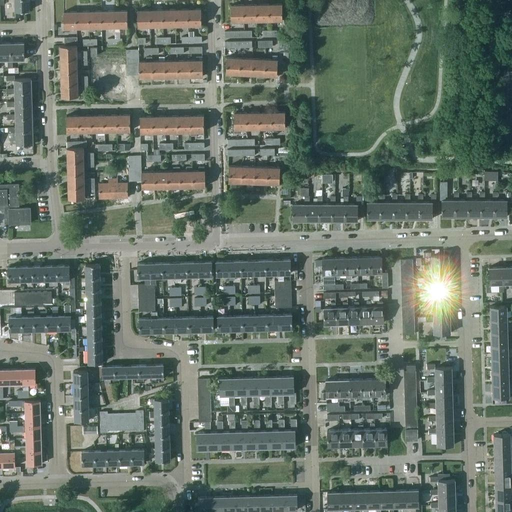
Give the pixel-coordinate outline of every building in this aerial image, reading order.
[(29,0),(14,0),(15,11),(29,10),(29,0)] [(281,3),(269,4),(269,21),(282,20),(281,3)] [(244,4),(231,5),(231,25),(236,25),(236,21),(244,21),(244,4)] [(244,21),(257,21),(256,4),(244,4),(244,21)] [(269,4),(256,4),(257,21),(269,21),(269,4)] [(150,26),(163,26),(163,9),(150,10),(150,26)] [(176,9),(163,9),(163,26),(176,25),(176,9)] [(176,25),(189,25),(188,9),(176,9),(176,25)] [(201,9),(188,9),(189,25),(201,25),(201,9)] [(120,27),(128,27),(127,10),(114,11),(115,27),(115,33),(120,32),(120,27)] [(150,26),(150,10),(137,10),(138,26),(142,26),(150,26)] [(89,11),(76,12),(77,28),(89,28),(89,11)] [(102,28),(102,11),(89,11),(89,28),(89,32),(95,32),(95,28),(102,28)] [(102,28),(115,27),(114,11),(102,11),(102,28)] [(64,28),(77,28),(76,12),(63,12),(64,28)] [(189,32),(189,37),(189,43),(201,42),(201,36),(194,37),(194,32),(189,32)] [(0,59),(7,59),(10,59),(10,43),(0,43),(0,59)] [(23,43),(10,43),(10,59),(7,59),(7,68),(12,67),(12,59),(24,59),(23,43)] [(77,58),(81,58),(87,58),(87,51),(77,51),(76,45),(60,46),(60,58),(77,58)] [(265,59),(264,75),(277,76),(277,60),(277,55),(272,55),(272,59),(265,59)] [(159,60),(151,61),(152,77),(165,77),(164,60),(164,56),(158,57),(159,60)] [(196,60),(190,60),(190,76),(203,76),(202,56),(196,56),(196,60)] [(146,61),(139,61),(139,62),(139,68),(139,75),(139,77),(152,77),(151,61),(151,57),(146,57),(146,61)] [(226,73),(239,74),(239,58),(227,57),(226,73)] [(60,58),(60,71),(77,71),(77,58),(60,58)] [(252,58),(239,58),(239,74),(251,74),(252,58)] [(251,74),(264,75),(265,59),(252,58),(251,74)] [(177,60),(164,60),(165,77),(177,77),(177,60)] [(177,77),(190,76),(190,60),(177,60),(177,77)] [(77,76),(77,71),(60,71),(61,84),(77,83),(77,76)] [(111,91),(110,72),(106,72),(106,76),(96,76),(97,91),(111,91)] [(115,72),(110,72),(111,91),(125,91),(124,76),(115,76),(115,72)] [(14,88),(14,91),(30,91),(30,78),(13,78),(13,75),(5,75),(6,80),(9,80),(9,79),(13,79),(14,88)] [(77,83),(61,84),(61,97),(78,96),(77,83)] [(30,91),(14,91),(14,88),(6,89),(6,93),(14,93),(14,101),(15,101),(15,104),(31,103),(30,91)] [(15,106),(15,114),(15,117),(31,117),(31,103),(15,104),(15,101),(14,101),(6,101),(6,106),(15,106)] [(285,111),(272,112),(272,129),(273,132),(277,132),(277,128),(285,128),(285,111)] [(247,129),(246,112),(234,113),(234,133),(240,133),(240,129),(247,129)] [(259,112),(246,112),(247,129),(260,129),(259,112)] [(272,112),(259,112),(260,129),(272,129),(272,112)] [(31,117),(15,117),(15,114),(6,114),(6,119),(15,119),(15,127),(15,131),(31,130),(31,117)] [(117,115),(117,131),(117,134),(124,134),(123,131),(130,131),(130,114),(117,115)] [(67,132),(79,132),(79,115),(66,115),(67,132)] [(79,132),(92,132),(92,115),(79,115),(79,132)] [(104,115),(92,115),(92,132),(105,131),(104,115)] [(117,115),(104,115),(105,131),(117,131),(117,115)] [(191,132),(191,115),(178,116),(178,132),(191,132)] [(203,115),(191,115),(191,132),(191,135),(197,135),(197,131),(204,131),(203,115)] [(153,132),(153,116),(140,116),(140,136),(147,136),(147,133),(153,132)] [(165,116),(153,116),(153,132),(166,132),(165,116)] [(178,116),(165,116),(166,132),(178,132),(178,116)] [(15,131),(15,127),(7,127),(7,132),(13,132),(13,136),(15,136),(16,144),(32,143),(31,130),(15,131)] [(79,147),(67,148),(67,161),(83,160),(87,160),(94,160),(93,152),(87,152),(87,153),(83,154),(83,147),(79,147)] [(94,160),(83,160),(67,161),(67,173),(84,173),(88,173),(88,167),(94,167),(94,160)] [(229,182),(241,182),(242,166),(242,162),(237,162),(237,166),(229,166),(229,182)] [(186,170),(179,170),(180,187),(192,186),(192,170),(192,166),(186,167),(186,170)] [(205,186),(205,169),(205,166),(198,166),(198,170),(192,170),(192,186),(205,186)] [(254,166),(242,166),(241,182),(254,183),(254,166)] [(254,183),(266,183),(267,167),(254,166),(254,183)] [(173,170),(166,170),(167,187),(180,187),(179,170),(179,167),(173,167),(173,170)] [(267,167),(266,183),(279,184),(280,167),(267,167)] [(154,187),(167,187),(166,170),(154,171),(154,187)] [(141,171),(141,174),(141,180),(142,188),(154,187),(154,171),(141,171)] [(68,186),(84,185),(88,185),(95,185),(94,178),(88,178),(88,179),(84,179),(84,173),(67,173),(68,186)] [(113,198),(113,179),(108,179),(108,183),(98,183),(98,198),(113,198)] [(117,179),(113,179),(113,198),(127,198),(127,183),(117,183),(117,179)] [(441,217),(455,217),(455,200),(458,200),(458,192),(453,192),(453,200),(445,200),(445,197),(446,197),(446,182),(440,182),(440,200),(441,200),(441,217)] [(18,184),(0,184),(0,208),(2,211),(4,211),(5,223),(9,223),(9,224),(30,223),(30,208),(18,208),(18,184)] [(84,185),(68,186),(68,198),(84,198),(84,185)] [(466,200),(458,200),(455,200),(455,217),(468,217),(468,200),(471,200),(471,192),(466,192),(466,200)] [(471,200),(468,200),(468,217),(481,217),(481,200),(484,200),(484,192),(480,192),(480,200),(471,200)] [(484,200),(481,200),(481,217),(494,217),(494,200),(497,200),(497,192),(493,192),(492,200),(484,200)] [(494,200),(494,217),(507,217),(507,213),(511,213),(511,200),(510,200),(511,192),(506,192),(505,200),(497,200),(494,200)] [(367,218),(381,218),(381,202),(384,202),(384,194),(379,194),(379,202),(367,202),(367,218)] [(394,218),(394,202),(397,202),(397,194),(392,194),(392,202),(384,202),(381,202),(381,218),(394,218)] [(407,218),(407,202),(410,202),(410,194),(405,194),(405,202),(397,202),(394,202),(394,218),(407,218)] [(407,218),(420,218),(420,202),(423,202),(423,194),(418,194),(418,202),(410,202),(407,202),(407,218)] [(431,202),(423,202),(420,202),(420,218),(432,218),(432,213),(432,202),(436,202),(436,194),(431,194),(431,202)] [(306,221),(306,204),(309,204),(309,196),(304,196),(304,204),(293,204),(293,221),(306,221)] [(306,221),(319,221),(319,204),(322,204),(322,196),(317,196),(317,204),(309,204),(306,204),(306,221)] [(322,204),(319,204),(319,221),(331,221),(331,204),(335,204),(335,196),(330,196),(330,204),(322,204)] [(345,221),(345,204),(348,204),(348,196),(343,196),(343,204),(335,204),(331,204),(331,221),(345,221)] [(345,204),(345,221),(357,221),(357,217),(363,217),(363,204),(361,204),(361,196),(356,196),(356,204),(348,204),(345,204)] [(431,265),(431,268),(449,267),(448,254),(431,255),(431,252),(424,252),(424,256),(431,256),(431,265)] [(369,256),(357,257),(358,273),(370,273),(369,256)] [(381,256),(369,256),(370,273),(382,273),(381,256)] [(334,257),(322,257),(322,274),(323,274),(323,284),(335,284),(334,279),(334,257)] [(345,257),(334,257),(334,279),(339,278),(339,274),(346,274),(345,257)] [(352,273),(358,273),(357,257),(345,257),(346,274),(346,280),(352,279),(352,273)] [(265,274),(278,274),(277,259),(265,260),(265,274)] [(290,259),(277,259),(278,274),(290,273),(290,259)] [(228,261),(228,275),(229,275),(229,280),(235,280),(235,275),(241,275),(240,260),(228,261)] [(253,260),(240,260),(241,275),(248,274),(248,279),(253,279),(253,274),(253,260)] [(253,274),(265,274),(265,260),(253,260),(253,274)] [(187,276),(199,276),(199,261),(187,262),(187,276)] [(211,261),(199,261),(199,276),(212,275),(211,261)] [(216,275),(228,275),(228,261),(215,261),(216,275)] [(162,262),(150,263),(150,277),(150,284),(154,284),(157,284),(156,277),(162,277),(162,262)] [(162,277),(175,276),(174,262),(162,262),(162,277)] [(187,262),(174,262),(175,276),(175,279),(180,279),(180,276),(187,276),(187,262)] [(150,284),(150,277),(150,263),(137,263),(138,277),(145,277),(145,284),(149,284),(150,284)] [(85,264),(86,277),(100,276),(100,264),(85,264)] [(32,280),(45,280),(44,265),(32,266),(32,280)] [(57,265),(44,265),(45,280),(57,280),(57,265)] [(66,279),(66,284),(70,284),(70,282),(69,275),(69,265),(57,265),(57,280),(66,279)] [(431,269),(431,278),(432,281),(449,280),(449,267),(431,268),(431,265),(424,265),(424,270),(431,269)] [(511,283),(511,282),(511,265),(500,266),(500,283),(498,283),(498,291),(503,291),(503,283),(511,283)] [(20,287),(20,281),(19,266),(7,266),(7,281),(16,281),(16,287),(20,287)] [(28,280),(32,280),(32,266),(19,266),(20,281),(28,280)] [(500,283),(500,266),(488,267),(488,283),(485,283),(485,292),(490,292),(490,284),(498,283),(500,283)] [(100,288),(100,276),(86,277),(86,283),(86,289),(100,288)] [(432,282),(432,291),(432,294),(449,293),(449,280),(432,281),(431,278),(424,278),(424,282),(432,282)] [(86,289),(86,301),(101,301),(100,288),(86,289)] [(449,293),(432,294),(432,291),(424,291),(425,295),(432,295),(432,303),(432,306),(450,306),(449,293)] [(86,301),(87,313),(101,313),(101,301),(86,301)] [(354,306),(347,307),(348,323),(360,323),(359,306),(359,301),(353,302),(354,306)] [(366,306),(359,306),(360,323),(371,322),(371,306),(370,301),(366,301),(366,306)] [(336,324),(335,307),(335,302),(330,302),(330,307),(323,307),(324,324),(336,324)] [(336,324),(348,323),(347,307),(347,302),(343,302),(343,307),(335,307),(336,324)] [(432,308),(432,317),(433,320),(450,319),(450,306),(432,306),(432,303),(425,304),(425,308),(432,308)] [(383,305),(371,306),(371,322),(383,322),(383,305)] [(507,322),(511,322),(511,321),(511,317),(507,318),(506,305),(490,306),(490,319),(507,319),(507,322)] [(65,314),(58,315),(59,329),(71,329),(71,318),(70,311),(70,308),(64,308),(65,314)] [(46,330),(59,329),(58,315),(58,309),(52,309),(52,315),(46,315),(46,330)] [(279,310),(279,314),(279,329),(292,328),(291,314),(282,314),(282,310),(279,310)] [(34,330),(33,315),(33,311),(28,311),(28,315),(21,316),(21,331),(34,330)] [(40,315),(33,315),(34,330),(46,330),(46,315),(46,311),(40,311),(40,315)] [(151,311),(151,317),(151,332),(164,332),(163,317),(154,317),(154,311),(151,311)] [(176,331),(188,331),(188,316),(181,316),(181,311),(176,311),(176,316),(176,331)] [(242,330),(254,329),(254,315),(254,311),(251,311),(251,315),(242,315),(242,330)] [(101,325),(101,313),(87,313),(87,326),(101,325)] [(266,314),(254,315),(254,329),(267,329),(266,314)] [(279,314),(266,314),(267,329),(279,329),(279,314)] [(217,330),(230,330),(229,315),(217,316),(217,330)] [(230,315),(229,315),(230,330),(242,330),(242,315),(235,315),(230,315)] [(9,331),(21,331),(21,316),(8,316),(9,331)] [(176,316),(163,317),(164,332),(176,331),(176,316)] [(200,316),(188,316),(188,331),(201,331),(200,316)] [(213,316),(200,316),(201,331),(213,330),(213,316)] [(139,332),(151,332),(151,317),(138,317),(139,332)] [(450,319),(433,320),(432,317),(425,317),(425,321),(433,321),(433,333),(446,333),(450,333),(450,319)] [(511,329),(507,330),(507,322),(507,319),(490,319),(490,332),(507,332),(507,335),(511,334),(511,329)] [(87,326),(88,338),(102,337),(101,325),(87,326)] [(507,335),(507,332),(490,332),(491,345),(507,345),(508,348),(511,347),(511,342),(507,343),(507,335)] [(102,350),(102,337),(88,338),(88,350),(102,350)] [(491,358),(508,357),(508,361),(511,360),(511,355),(508,356),(508,348),(507,345),(491,345),(491,358)] [(103,362),(102,350),(88,350),(88,362),(103,362)] [(492,371),(508,371),(508,374),(511,373),(511,369),(508,369),(508,361),(508,357),(491,358),(492,371)] [(143,376),(151,375),(150,364),(138,365),(139,382),(143,382),(143,376)] [(150,364),(151,375),(151,381),(156,381),(156,375),(158,375),(159,382),(163,381),(163,364),(150,364)] [(451,366),(434,367),(434,364),(427,364),(427,368),(434,368),(435,377),(435,380),(452,379),(451,366)] [(126,365),(114,366),(114,383),(119,383),(119,376),(126,376),(126,365)] [(135,382),(139,382),(138,365),(126,365),(126,376),(134,376),(135,382)] [(110,383),(114,383),(114,366),(101,366),(102,377),(110,377),(110,383)] [(0,367),(0,397),(3,398),(2,390),(3,390),(3,386),(2,386),(2,384),(10,384),(9,368),(0,367)] [(22,385),(22,390),(22,397),(28,397),(28,383),(35,383),(35,367),(22,368),(22,385)] [(16,385),(22,385),(22,368),(9,368),(10,384),(16,383),(16,385)] [(73,371),(73,383),(87,383),(87,370),(73,371)] [(492,371),(492,384),(509,383),(509,387),(511,386),(511,378),(509,378),(508,374),(508,371),(492,371)] [(269,376),(256,377),(257,394),(259,394),(265,394),(266,404),(272,404),(271,393),(269,394),(269,376)] [(269,394),(271,393),(278,393),(278,404),(284,404),(283,393),(281,393),(281,376),(269,376),(269,394)] [(281,393),(283,393),(290,393),(290,404),(295,403),(295,393),(293,393),(293,376),(281,376),(281,393)] [(234,411),(234,394),(232,394),(231,377),(219,378),(219,405),(227,405),(227,411),(234,411)] [(232,394),(234,394),(241,394),(241,405),(247,405),(246,394),(245,394),(244,377),(231,377),(232,394)] [(259,394),(257,394),(256,377),(244,377),(245,394),(246,394),(253,394),(253,405),(259,404),(259,394)] [(452,379),(435,380),(435,377),(427,377),(427,382),(435,382),(435,390),(435,393),(452,392),(452,379)] [(361,379),(361,395),(362,399),(366,399),(366,395),(373,395),(373,378),(361,379)] [(385,378),(373,378),(373,395),(385,394),(385,378)] [(326,396),(338,396),(338,379),(326,380),(326,396)] [(338,379),(338,396),(338,400),(343,400),(342,395),(350,395),(349,379),(338,379)] [(349,379),(350,395),(350,400),(354,400),(354,395),(361,395),(361,379),(349,379)] [(74,396),(87,395),(93,395),(93,389),(87,390),(87,383),(73,383),(74,396)] [(511,394),(509,395),(509,387),(509,383),(492,384),(492,397),(509,396),(509,400),(511,399),(511,394)] [(452,392),(435,393),(435,390),(427,390),(427,394),(435,394),(435,403),(435,406),(452,406),(452,392)] [(88,408),(87,395),(74,396),(74,408),(88,408)] [(154,405),(154,410),(169,410),(168,397),(149,398),(149,405),(154,405)] [(24,412),(40,412),(40,399),(22,400),(22,405),(24,405),(24,412)] [(436,412),(436,416),(436,419),(453,418),(452,406),(435,406),(435,403),(428,403),(428,408),(436,407),(436,412)] [(88,408),(74,408),(74,420),(88,420),(88,408)] [(154,417),(154,423),(169,422),(169,410),(154,410),(149,410),(150,417),(154,417)] [(40,425),(40,412),(24,412),(25,420),(22,420),(22,425),(40,425)] [(220,432),(221,449),(233,448),(233,432),(235,432),(234,414),(229,415),(229,432),(222,432),(220,432)] [(428,421),(436,420),(436,429),(436,432),(453,431),(453,418),(436,419),(436,416),(428,416),(428,421)] [(291,430),(284,430),(282,430),(282,447),(295,447),(294,430),(296,430),(296,419),(290,419),(291,430)] [(257,448),(257,431),(259,431),(259,420),(253,420),(254,431),(247,431),(245,431),(245,448),(257,448)] [(270,447),(270,430),(272,430),(271,420),(266,420),(266,431),(259,431),(257,431),(257,448),(270,447)] [(278,430),(272,430),(270,430),(270,447),(282,447),(282,430),(284,430),(284,420),(278,420),(278,430)] [(210,432),(210,421),(204,422),(204,432),(196,432),(196,449),(209,449),(208,432),(210,432)] [(216,432),(210,432),(208,432),(209,449),(221,449),(220,432),(222,432),(222,421),(217,421),(216,421),(216,432)] [(245,448),(245,431),(247,431),(246,421),(241,421),(241,431),(235,432),(233,432),(233,448),(245,448)] [(169,435),(169,422),(154,423),(151,423),(151,429),(155,429),(155,435),(169,435)] [(370,428),(363,429),(363,445),(375,445),(375,428),(374,423),(369,423),(370,428)] [(25,438),(41,437),(40,425),(22,425),(23,426),(17,426),(18,431),(23,431),(23,430),(25,430),(25,438)] [(363,445),(363,429),(362,425),(358,425),(358,429),(351,429),(352,445),(363,445)] [(387,428),(375,428),(375,445),(387,444),(387,428)] [(417,428),(405,429),(405,434),(405,440),(406,440),(417,440),(417,434),(417,428)] [(340,445),(339,429),(327,429),(327,446),(340,445)] [(351,429),(339,429),(340,445),(352,445),(351,429)] [(453,431),(436,432),(436,429),(428,429),(429,434),(436,434),(437,445),(453,445),(453,431)] [(493,434),(494,447),(510,447),(511,451),(511,450),(511,442),(510,442),(510,434),(493,434)] [(170,447),(169,435),(155,435),(155,448),(170,447)] [(14,446),(14,451),(41,450),(41,437),(25,438),(25,446),(14,446)] [(9,451),(2,451),(2,466),(15,466),(15,456),(14,451),(14,446),(14,440),(9,440),(9,451)] [(107,464),(119,464),(119,450),(118,450),(118,445),(115,445),(114,450),(106,450),(107,464)] [(125,449),(119,450),(119,464),(132,463),(131,449),(131,446),(125,446),(125,449)] [(170,447),(155,448),(151,448),(151,454),(155,454),(155,460),(170,460),(170,447)] [(511,455),(511,451),(510,447),(494,447),(494,460),(511,460),(511,464),(511,463),(511,455)] [(144,449),(131,449),(132,463),(144,463),(144,449)] [(41,450),(14,451),(15,456),(26,456),(26,463),(41,463),(41,450)] [(94,464),(94,450),(82,451),(82,465),(94,464)] [(106,450),(94,450),(94,464),(107,464),(106,450)] [(494,460),(494,473),(511,473),(511,476),(511,471),(511,472),(511,464),(511,460),(494,460)] [(438,489),(438,492),(454,492),(454,479),(449,479),(449,473),(437,473),(437,476),(430,476),(430,481),(438,481),(438,489)] [(511,476),(511,473),(494,473),(495,486),(511,486),(511,489),(511,484),(511,485),(511,476)] [(511,497),(511,498),(511,489),(511,486),(495,486),(495,499),(511,499),(511,502),(511,497)] [(393,511),(393,507),(401,507),(404,507),(404,489),(391,490),(392,507),(389,507),(388,511),(393,511)] [(417,489),(404,489),(404,507),(401,507),(401,511),(406,511),(406,506),(418,506),(417,489)] [(438,493),(438,503),(438,506),(455,505),(454,492),(438,492),(438,489),(430,489),(430,494),(438,493)] [(352,491),(353,508),(350,508),(349,511),(354,511),(354,508),(363,508),(366,507),(365,490),(352,491)] [(378,490),(365,490),(366,507),(363,508),(362,511),(367,511),(368,508),(376,507),(379,507),(378,490)] [(380,511),(380,507),(389,507),(392,507),(391,490),(378,490),(379,507),(376,507),(375,511),(380,511)] [(328,511),(329,508),(337,508),(340,508),(339,491),(327,492),(327,508),(324,508),(324,511),(328,511)] [(352,491),(339,491),(340,508),(337,508),(336,511),(341,511),(341,508),(350,508),(353,508),(352,491)] [(272,511),(272,494),(259,495),(260,511),(269,510),(269,511),(272,511)] [(284,494),(272,494),(272,511),(275,511),(275,510),(285,510),(284,494)] [(297,494),(284,494),(285,510),(297,510),(297,494)] [(235,495),(222,496),(222,511),(226,511),(235,511),(235,495)] [(247,511),(247,495),(235,495),(235,511),(244,511),(247,511)] [(259,495),(247,495),(247,511),(250,511),(251,511),(260,511),(259,495)] [(198,511),(210,511),(210,496),(198,496),(198,511)] [(222,511),(222,496),(210,496),(210,511),(222,511)] [(511,499),(495,499),(495,511),(511,511),(511,502),(511,499)] [(438,511),(454,511),(455,505),(438,506),(438,503),(431,503),(431,507),(439,507),(438,511)]
